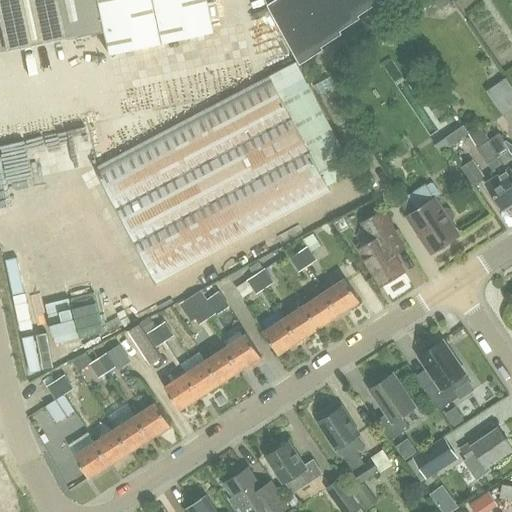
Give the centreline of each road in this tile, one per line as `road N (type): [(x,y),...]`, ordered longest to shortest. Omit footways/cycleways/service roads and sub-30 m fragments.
road 1 (residential): [(97,511),(454,284)]
road 2 (unclassified): [(59,511),(24,453),(0,357)]
